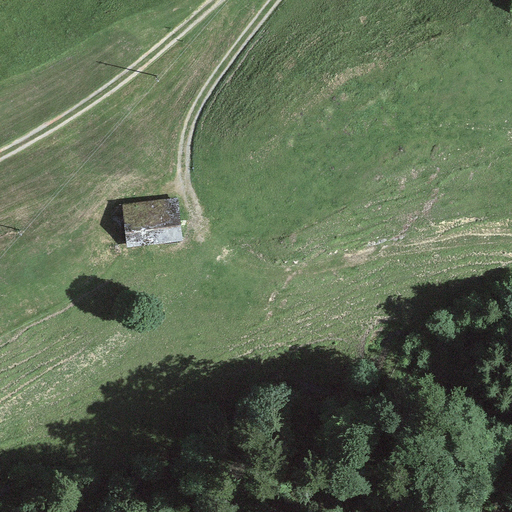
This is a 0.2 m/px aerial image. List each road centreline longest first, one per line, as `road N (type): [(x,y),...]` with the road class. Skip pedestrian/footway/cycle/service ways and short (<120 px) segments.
road 1 (track): [(277,0),(216,75),(184,140),(181,168),(199,232),(241,270),(270,275),(511,238)]
road 2 (track): [(0,156),(110,87),(215,0)]
